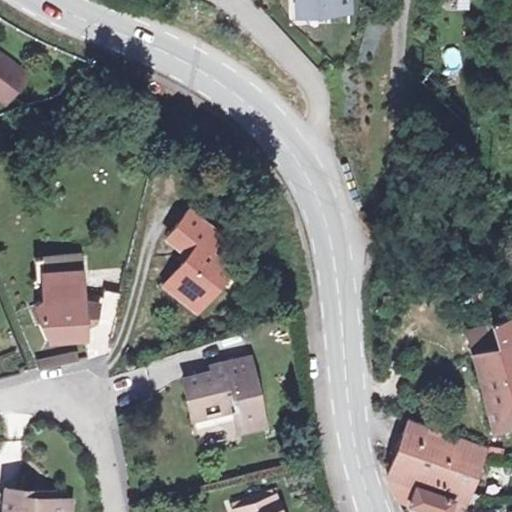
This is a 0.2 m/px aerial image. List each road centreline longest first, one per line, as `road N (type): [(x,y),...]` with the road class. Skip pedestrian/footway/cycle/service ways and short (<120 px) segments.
road 1 (secondary): [(42,0),(242,94),(297,151),(333,222),(338,334),(375,511)]
road 2 (residential): [(0,400),(52,389),(89,396),(116,511)]
